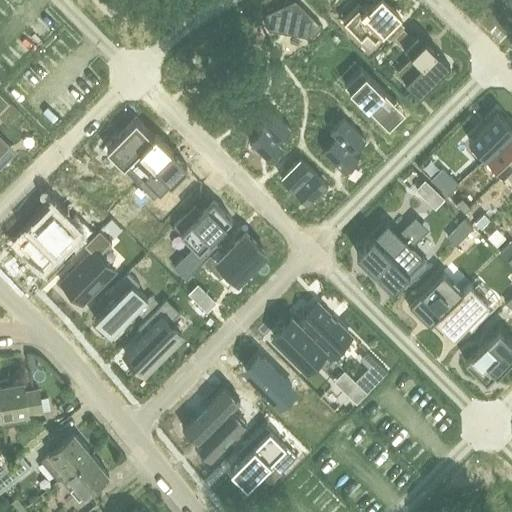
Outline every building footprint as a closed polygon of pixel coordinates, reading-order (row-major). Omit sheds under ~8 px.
[(344,21),(353,30),(369,46),(375,40),(382,33),(389,40),(393,36),(403,26),(404,25),(397,18),(401,14),(391,3),(392,1),(390,0),(374,0),(368,7),(366,5),(361,10),(358,7),(344,21)] [(289,2),(262,14),(269,29),(282,31),(289,24),(311,37),(317,31),(289,2)] [(403,26),(393,36),(404,47),(413,37),(413,36),(412,36),(409,32),(403,26)] [(413,37),(404,47),(413,56),(422,65),(405,82),(419,96),(450,65),(437,52),(438,51),(425,38),(424,39),(417,32),(413,36),(413,37)] [(360,66),(345,82),(381,118),(396,102),(360,66)] [(223,74),(200,96),(214,110),(220,104),(236,87),(223,74)] [(236,87),(220,104),(233,118),(256,95),(242,82),(236,87)] [(0,111),(9,102),(1,93),(0,92),(0,111)] [(10,102),(0,112),(0,116),(8,124),(20,112),(10,102)] [(271,108),(258,122),(263,127),(277,141),(278,141),(291,128),(271,108)] [(511,124),(497,109),(468,138),(486,156),(511,130),(511,124)] [(343,116),(330,130),(335,136),(352,152),(366,139),(343,116)] [(136,120),(106,149),(124,166),(152,136),(136,120)] [(263,127),(249,140),(269,160),(283,146),(278,141),(277,141),(263,127)] [(511,130),(486,156),(503,173),(505,171),(511,164),(511,130)] [(152,136),(124,166),(139,181),(168,152),(171,149),(155,133),(152,136)] [(335,136),(322,149),(344,172),(358,158),(352,152),(335,136)] [(0,139),(0,157),(9,148),(0,139)] [(168,152),(139,181),(154,197),(186,164),(171,149),(168,152)] [(300,157),(281,176),(294,190),(314,170),(300,157)] [(154,197),(146,205),(172,211),(182,201),(186,189),(192,191),(203,180),(186,164),(154,197)] [(441,167),(431,178),(448,195),(458,184),(441,167)] [(314,170),(294,190),(308,204),(328,184),(314,170)] [(437,191),(428,200),(435,207),(444,198),(437,191)] [(461,198),(456,204),(464,212),(470,206),(461,198)] [(194,245),(173,266),(185,278),(203,260),(219,244),(212,237),(231,218),(213,199),(193,219),(186,212),(174,225),(194,245)] [(32,219),(13,239),(33,260),(47,246),(57,255),(83,229),(66,212),(57,220),(41,205),(29,217),(32,219)] [(483,213),(475,222),(481,227),(490,219),(483,213)] [(111,217),(104,224),(115,235),(122,228),(111,217)] [(463,218),(456,225),(465,234),(472,227),(463,218)] [(387,220),(356,251),(374,269),(414,229),(407,223),(399,231),(387,220)] [(472,227),(465,234),(475,243),(482,236),(472,227)] [(92,249),(61,281),(82,303),(115,270),(99,254),(112,241),(99,229),(85,242),(92,249)] [(414,229),(374,269),(392,287),(402,277),(408,283),(429,262),(412,245),(420,236),(414,229)] [(219,244),(203,260),(220,277),(228,269),(238,278),(238,279),(265,251),(246,232),(227,250),(220,243),(219,244)] [(511,240),(510,239),(498,250),(506,258),(511,252),(511,240)] [(115,297),(95,318),(111,335),(148,298),(136,286),(140,282),(128,271),(108,290),(115,297)] [(440,275),(406,308),(426,328),(459,294),(440,275)] [(207,292),(197,302),(207,311),(216,302),(207,292)] [(459,294),(426,328),(444,345),(463,326),(465,328),(468,325),(470,327),(478,319),(474,315),(477,312),(459,294)] [(145,333),(125,353),(142,370),(144,371),(181,334),(169,321),(180,311),(166,297),(138,326),(145,333)] [(318,299),(298,319),(332,353),(352,333),(318,299)] [(292,314),(273,333),(307,367),(318,356),(326,364),(334,356),(332,353),(298,319),(292,314)] [(511,337),(496,322),(462,356),(481,375),(511,344),(511,337)] [(258,349),(241,366),(281,406),(297,389),(258,349)] [(375,359),(354,379),(358,383),(360,385),(367,392),(387,371),(375,359)] [(23,380),(0,384),(0,406),(2,417),(1,417),(3,424),(26,420),(25,413),(39,411),(37,398),(40,398),(39,388),(25,391),(23,380)] [(358,383),(347,394),(351,397),(356,403),(367,392),(360,385),(358,383)] [(226,387),(186,427),(201,442),(233,411),(242,402),(226,387)] [(201,442),(197,447),(212,462),(248,426),(233,411),(201,442)] [(48,431),(40,421),(19,439),(27,449),(48,431)] [(92,453),(74,431),(40,459),(58,480),(60,478),(61,478),(92,453)] [(233,467),(222,478),(238,494),(263,469),(274,480),(288,465),(256,433),(227,461),(233,467)] [(109,474),(92,453),(61,478),(78,499),(109,474)] [(21,455),(2,471),(11,483),(31,467),(21,455)] [(16,497),(6,505),(12,511),(18,511),(25,507),(16,497)]
